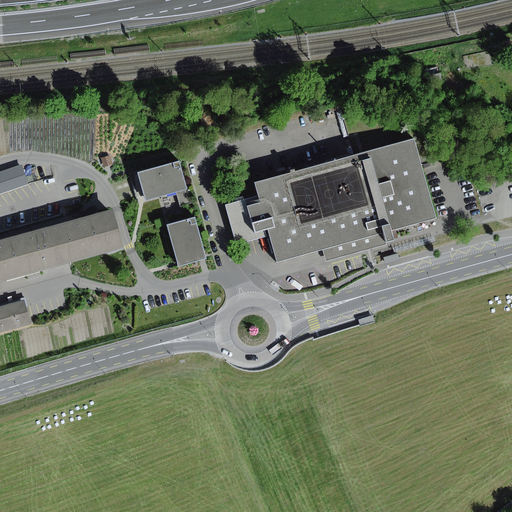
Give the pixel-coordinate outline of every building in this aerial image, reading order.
[(424,76),(426,86),(442,83),(441,74),(424,76)] [(415,140),(254,183),(258,197),(260,204),(247,208),(254,233),(264,231),(267,230),(276,263),(321,251),(324,262),(395,242),(392,232),(437,220),(415,140)] [(110,156),(102,159),(104,167),(112,165),(110,156)] [(180,163),(140,174),(147,200),(177,192),(181,207),(191,204),(180,163)] [(22,165),(0,172),(0,194),(29,184),(22,165)] [(260,204),(258,197),(225,205),(236,245),(266,237),(264,231),(254,233),(247,208),(260,204)] [(0,241),(0,280),(124,246),(114,209),(0,241)] [(196,218),(168,226),(178,262),(179,267),(207,259),(196,218)] [(433,237),(393,247),(394,253),(435,242),(433,237)] [(0,333),(33,325),(25,299),(0,305),(0,333)]
